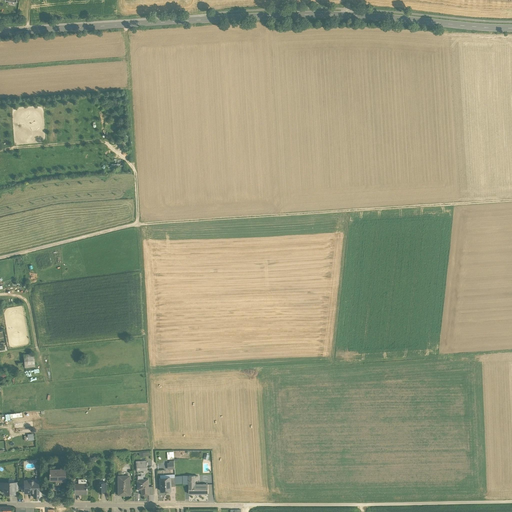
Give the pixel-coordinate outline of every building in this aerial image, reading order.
[(34,367),(33,355),(24,355),(25,367),(34,367)] [(147,460),(136,461),(137,471),(147,470),(147,460)] [(65,481),(65,468),(60,468),(60,470),(56,470),(56,469),(49,469),(49,473),(49,474),(49,480),(56,480),(57,480),(57,479),(58,479),(59,480),(60,480),(60,481),(65,481)] [(175,474),(165,475),(165,478),(160,478),(161,491),(171,490),(170,486),(170,478),(175,477),(175,474)] [(129,476),(119,476),(119,494),(124,494),(124,493),(130,493),(129,476)] [(148,479),(137,480),(138,490),(141,489),(142,495),(149,495),(148,487),(149,487),(148,479)] [(38,481),(24,481),(25,493),(34,493),(34,497),(38,497),(38,481)] [(208,484),(195,484),(195,481),(194,481),(189,481),(189,485),(189,494),(208,494),(208,484)] [(106,482),(98,482),(98,491),(106,491),(106,482)] [(14,483),(5,483),(0,487),(6,493),(10,493),(10,494),(15,494),(15,490),(14,483)] [(86,494),(86,484),(75,484),(75,494),(86,494)]
